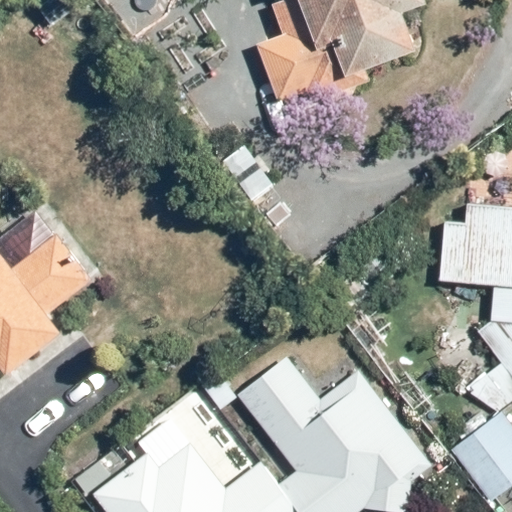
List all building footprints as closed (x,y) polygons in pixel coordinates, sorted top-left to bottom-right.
[(302,0),(311,25),(279,35),(256,43),(274,98),(419,49),(407,11),(426,5),(423,0),(302,0)] [(490,284),(488,312),(470,324),(499,358),(469,383),(494,414),(511,399),(511,205),(463,203),(462,222),(443,221),(439,280),(490,284)] [(95,276),(46,206),(0,238),(0,368),(57,330),(44,312),(95,276)] [(360,511),(363,510),(407,511),(407,484),(431,465),(358,370),(319,400),(285,356),(237,393),(223,375),(203,390),(259,462),(225,489),(188,442),(158,466),(147,451),(93,493),(107,511),(360,511)] [(511,481),(511,428),(498,411),(494,414),(450,448),(489,499),(511,481)]
